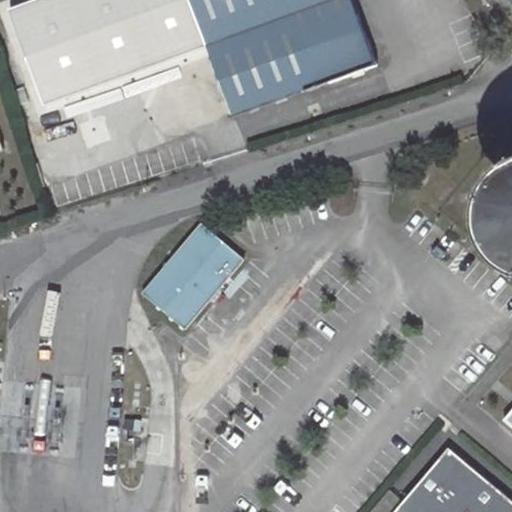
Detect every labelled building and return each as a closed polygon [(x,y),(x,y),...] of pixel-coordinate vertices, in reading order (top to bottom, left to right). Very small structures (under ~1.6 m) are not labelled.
[(233,118),(377,65),(353,0),(35,0),(10,9),(47,106),(208,50),(233,118)] [(182,329),(241,261),(200,227),(141,294),(182,329)] [(135,417),(128,416),(127,427),(134,427),(135,417)] [(143,435),(136,435),(135,448),(142,448),(143,435)] [(511,511),(511,500),(451,449),(398,511),(511,511)]
